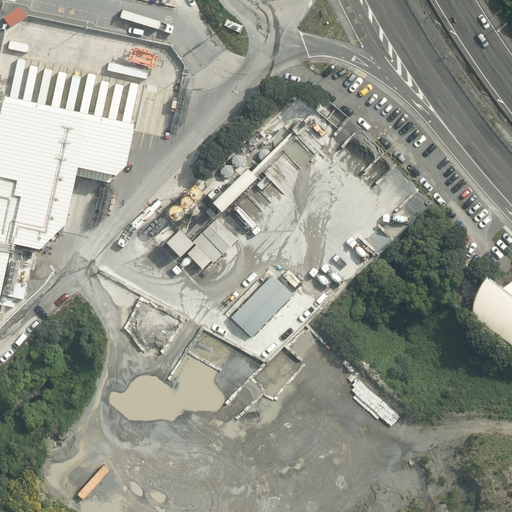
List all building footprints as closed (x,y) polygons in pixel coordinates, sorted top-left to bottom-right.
[(0,50),(3,51),(10,14),(0,11),(0,50)] [(8,45),(5,59),(48,67),(51,52),(8,45)] [(180,49),(172,55),(176,62),(185,56),(180,49)] [(87,71),(88,59),(70,56),(68,68),(87,71)] [(85,157),(94,115),(10,98),(1,139),(85,157)] [(0,252),(2,253),(10,213),(19,215),(26,186),(17,184),(18,183),(0,179),(0,252)] [(164,225),(173,235),(202,207),(193,197),(164,225)] [(217,218),(192,242),(193,244),(195,246),(191,250),(187,254),(202,270),(210,262),(213,264),(238,240),(217,218)] [(193,244),(192,242),(179,230),(165,243),(179,258),(193,244)] [(251,338),(293,296),(272,276),(231,318),(251,338)] [(511,347),(511,282),(503,290),(487,279),(484,283),(480,290),(476,297),(474,303),(473,310),(473,315),(475,319),(477,322),(511,347)]
